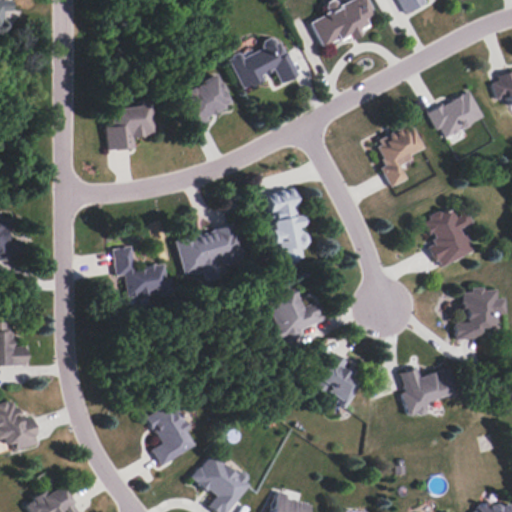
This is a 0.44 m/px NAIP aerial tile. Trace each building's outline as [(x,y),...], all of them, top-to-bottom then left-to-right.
[(363,0),(349,0),(306,24),(320,50),(374,20),(363,0)] [(394,0),(400,14),(423,4),(421,0),(394,0)] [(225,61),(238,89),(271,73),(277,85),(293,77),(274,37),(225,61)] [(508,108),(511,106),(511,77),(511,78),(510,73),(488,80),(494,100),(505,97),(508,108)] [(186,129),(230,109),(216,77),(179,93),(187,111),(180,115),(186,129)] [(480,120),(467,92),(425,112),(438,141),(480,120)] [(151,137),(149,101),(136,102),(136,109),(103,111),(106,152),(131,150),(130,138),(151,137)] [(389,187),(404,180),(396,163),(421,152),(408,124),(369,142),(389,187)] [(262,196),(274,266),(299,262),(296,248),(303,247),(293,191),(262,196)] [(470,253),(459,230),(469,226),(463,213),(451,218),(447,207),(416,221),(437,268),(470,253)] [(0,259),(17,259),(17,243),(7,243),(7,219),(0,219),(0,259)] [(181,277),(244,261),(234,225),(172,241),(181,277)] [(131,271),(126,247),(108,250),(112,278),(120,276),(125,305),(168,298),(162,265),(131,271)] [(198,266),(202,280),(215,277),(211,263),(198,266)] [(320,322),(313,304),(298,309),(288,283),(258,294),(275,338),(278,337),(280,344),(298,337),(296,331),(320,322)] [(457,292),(459,322),(448,323),(450,341),(478,339),(477,332),(494,331),(493,316),(501,315),(499,299),(493,299),(492,290),(457,292)] [(0,366),(21,366),(21,347),(9,347),(9,324),(0,324),(0,366)] [(307,381),(333,400),(331,404),(340,410),(362,378),(320,348),(309,364),(316,369),(307,381)] [(415,378),(412,369),(393,374),(405,419),(423,414),(420,404),(452,395),(445,370),(415,378)] [(0,454),(34,445),(28,419),(18,422),(12,400),(0,403),(0,454)] [(169,403),(142,418),(157,444),(148,449),(158,466),(193,446),(169,403)] [(211,511),(223,511),(246,485),(209,455),(189,479),(213,498),(206,507),(211,511)] [(72,511),(58,484),(22,503),(26,511),(72,511)] [(305,511),(308,504),(274,494),(268,511),(305,511)] [(510,511),(507,501),(475,511),(510,511)]
